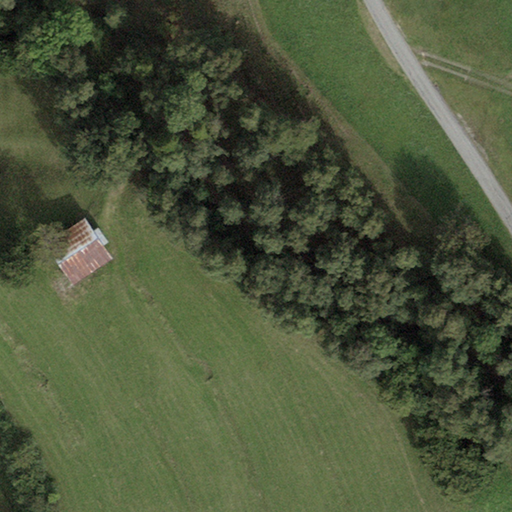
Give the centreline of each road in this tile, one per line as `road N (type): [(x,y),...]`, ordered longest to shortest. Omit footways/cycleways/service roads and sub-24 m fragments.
road 1 (track): [(47,0),(100,56),(511,375)]
road 2 (unclassified): [(373,0),(511,220)]
